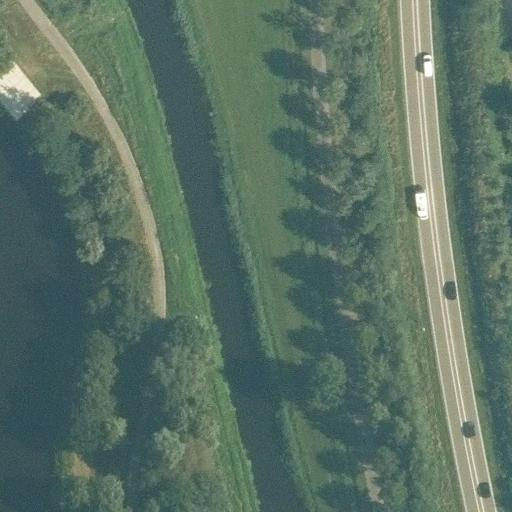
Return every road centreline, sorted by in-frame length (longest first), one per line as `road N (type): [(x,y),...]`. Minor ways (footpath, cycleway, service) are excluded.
road 1 (unclassified): [(25,0),(99,99),(124,144),(149,223),(159,323),(133,482),(136,511)]
road 2 (track): [(0,28),(67,105),(102,183),(122,281),(120,380),(103,511)]
road 3 (primary): [(483,511),(445,311),(414,0)]
road 4 (unclassified): [(379,511),(360,428),(329,0)]
